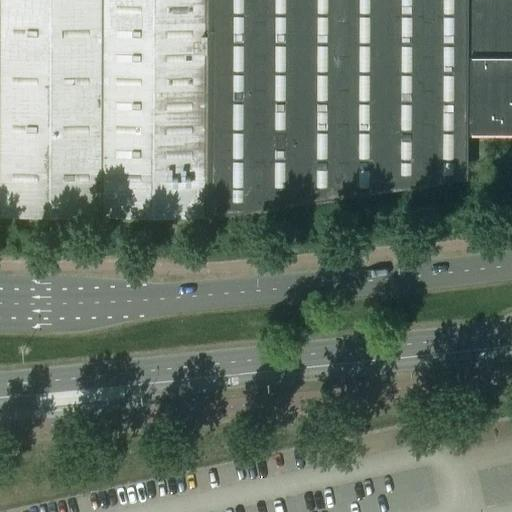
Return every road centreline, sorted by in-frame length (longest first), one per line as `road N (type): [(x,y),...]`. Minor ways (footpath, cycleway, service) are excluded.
road 1 (secondary): [(0,385),(511,331)]
road 2 (secondary): [(511,264),(273,292),(0,301)]
